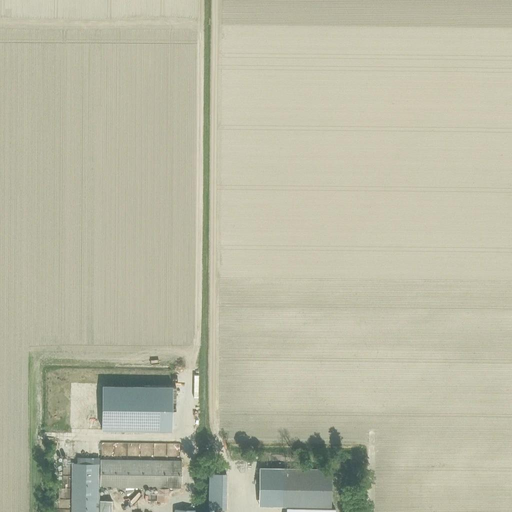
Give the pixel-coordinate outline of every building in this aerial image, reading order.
[(172,385),(101,385),(101,429),(172,430),(172,385)] [(100,459),(100,486),(157,487),(157,501),(167,501),(167,487),(181,487),(181,461),(100,459)] [(98,511),(99,464),(72,463),(71,511),(98,511)] [(283,468),(282,506),(331,507),(331,469),(283,468)] [(208,475),(208,511),(225,511),(226,475),(208,475)] [(236,479),(237,500),(247,499),(246,478),(236,479)] [(111,511),(111,500),(99,500),(99,511),(111,511)]
